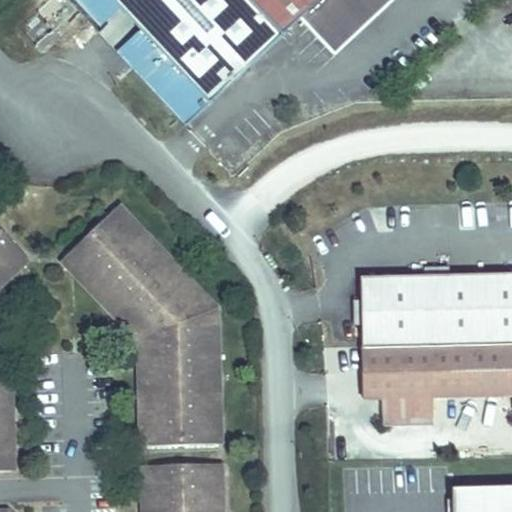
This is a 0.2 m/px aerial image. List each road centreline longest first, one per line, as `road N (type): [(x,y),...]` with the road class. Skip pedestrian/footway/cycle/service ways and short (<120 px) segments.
road 1 (unclassified): [(0,68),(172,179),(229,237),(270,303),(281,511)]
road 2 (unknown): [(73,360),(78,489),(0,493)]
